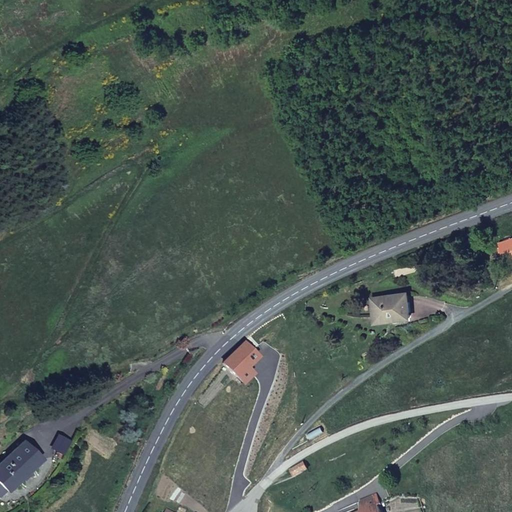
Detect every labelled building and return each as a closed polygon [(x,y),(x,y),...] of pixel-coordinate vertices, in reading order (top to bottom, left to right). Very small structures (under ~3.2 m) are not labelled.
[(511,223),(498,227),(501,237),(506,235),(509,244),(511,242),(511,223)] [(405,280),(368,285),(372,310),(408,306),(405,280)] [(243,333),(220,353),(230,362),(251,344),(243,333)] [(0,444),(0,474),(34,446),(19,429),(0,444)] [(306,464),(302,457),(289,465),(295,474),(306,464)] [(367,473),(350,484),(355,491),(367,485),(372,482),(367,473)] [(362,511),(379,511),(382,510),(367,485),(355,491),(343,497),(345,501),(337,506),(341,511),(359,511),(361,511),(362,511)]
